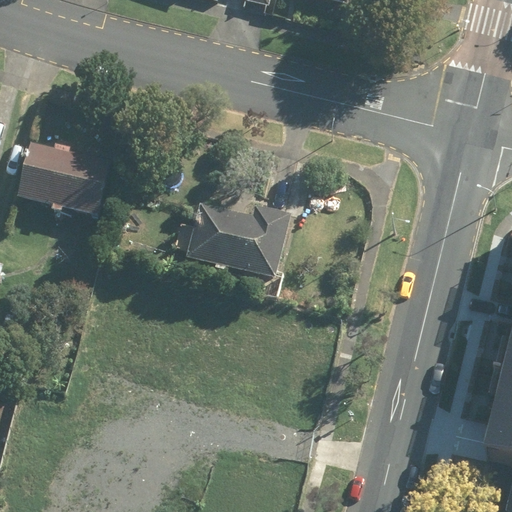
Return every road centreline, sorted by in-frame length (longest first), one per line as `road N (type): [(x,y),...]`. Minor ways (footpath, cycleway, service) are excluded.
road 1 (residential): [(0,11),(55,32),(470,137)]
road 2 (secondary): [(379,511),(470,137)]
road 3 (secondary): [(470,137),(504,0)]
